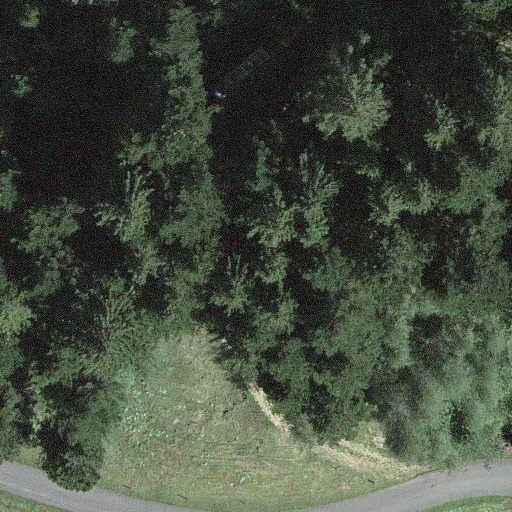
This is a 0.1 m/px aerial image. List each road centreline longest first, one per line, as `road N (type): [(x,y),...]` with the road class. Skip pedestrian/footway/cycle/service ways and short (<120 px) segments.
road 1 (unclassified): [(378,511),(511,486)]
road 2 (unclassified): [(0,473),(116,511)]
